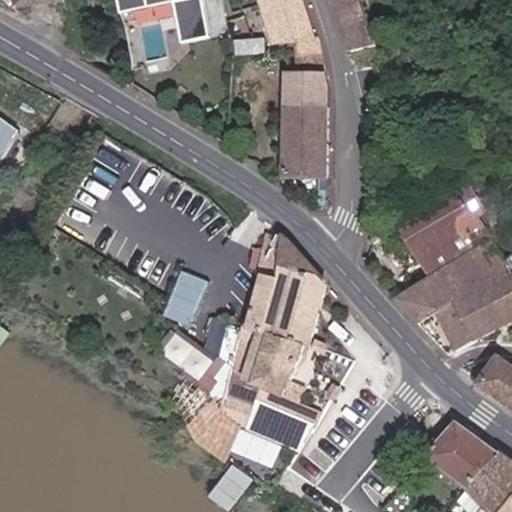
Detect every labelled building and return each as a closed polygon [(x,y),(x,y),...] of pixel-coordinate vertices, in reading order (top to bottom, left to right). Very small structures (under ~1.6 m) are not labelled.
[(215,44),(203,0),(118,0),(124,23),(177,10),(187,51),(215,44)] [(333,97),(324,38),(309,0),(265,0),(279,45),(298,42),(301,70),(290,70),(290,178),(332,178),(333,97)] [(333,0),(351,57),(378,48),(362,0),(333,0)] [(0,216),(8,206),(0,199),(0,161),(20,134),(0,119),(0,216)] [(402,301),(424,325),(443,315),(462,354),(511,329),(511,261),(511,260),(483,217),(491,211),(472,181),(403,228),(435,278),(402,301)] [(375,234),(373,245),(388,237),(384,230),(375,234)] [(293,411),(331,280),(288,236),(272,235),(253,328),(250,326),(228,418),(253,429),(264,400),(293,411)] [(167,315),(194,326),(212,280),(185,269),(167,315)] [(208,348),(224,351),(231,319),(216,315),(208,348)] [(179,332),(162,358),(213,392),(230,365),(179,332)] [(511,403),(511,363),(508,361),(490,388),(511,403)] [(427,463),(469,491),(500,456),(458,426),(427,463)] [(244,432),(238,453),(279,464),(285,443),(244,432)] [(506,511),(511,506),(511,464),(500,456),(469,491),(476,498),(489,511),(506,511)] [(400,494),(409,502),(422,488),(413,479),(400,494)]
